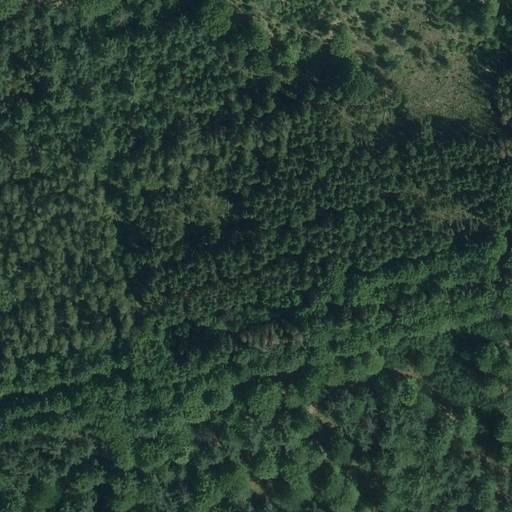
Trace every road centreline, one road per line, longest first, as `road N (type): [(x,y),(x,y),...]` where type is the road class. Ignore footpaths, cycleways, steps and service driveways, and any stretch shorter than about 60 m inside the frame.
road 1 (track): [(126,253),(184,511)]
road 2 (track): [(71,39),(126,253)]
road 3 (track): [(231,0),(71,39)]
